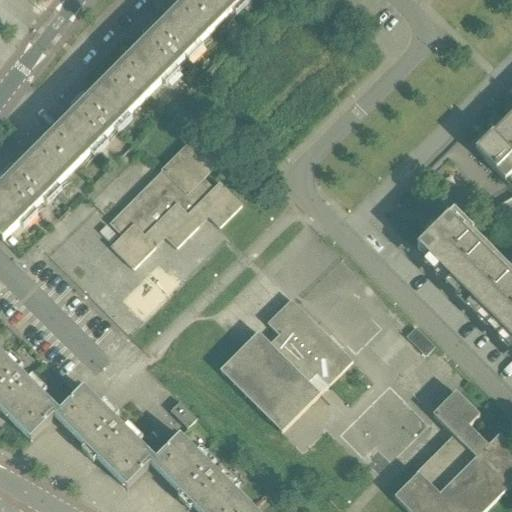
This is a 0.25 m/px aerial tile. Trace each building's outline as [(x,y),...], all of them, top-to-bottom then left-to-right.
[(187,0),(187,1),(216,30),(246,0),(187,0)] [(187,1),(116,71),(145,101),(216,30),(187,1)] [(116,71),(45,142),(74,171),(145,101),(116,71)] [(511,128),(506,123),(490,138),(511,159),(511,128)] [(511,159),(490,138),(475,153),(496,175),(505,183),(511,175),(511,159)] [(74,171),(45,142),(0,187),(0,241),(2,244),(74,171)] [(120,216),(121,217),(132,228),(110,250),(133,273),(156,250),(153,247),(162,238),(176,252),(199,229),(196,227),(206,217),(208,220),(219,231),(242,209),(219,186),(213,192),(203,181),(217,167),(193,143),(162,173),(161,173),(165,177),(156,187),(153,183),(120,216)] [(417,251),(511,346),(511,283),(448,219),(417,251)] [(220,374),(223,378),(281,436),(319,398),(316,395),(315,396),(306,387),(317,377),(329,388),(352,365),(291,303),(267,327),(279,339),(268,349),(260,341),(261,339),(258,336),(220,374)] [(406,340),(421,355),(425,359),(434,350),(415,331),(406,340)] [(30,443),(54,419),(59,414),(0,354),(0,412),(29,442),(30,443)] [(150,467),(151,468),(155,463),(109,416),(97,404),(93,400),(83,390),(59,414),(54,419),(63,428),(68,433),(80,445),(125,491),(125,490),(126,492),(150,467)] [(454,454),(448,449),(420,477),(394,501),(405,511),(486,511),(511,487),(511,452),(510,450),(499,439),(488,450),(468,430),(479,419),(455,396),(433,419),(461,447),(454,454)] [(197,422),(180,405),(170,415),(187,431),(197,422)] [(151,468),(195,511),(247,511),(251,509),(180,438),(155,463),(151,468)]
